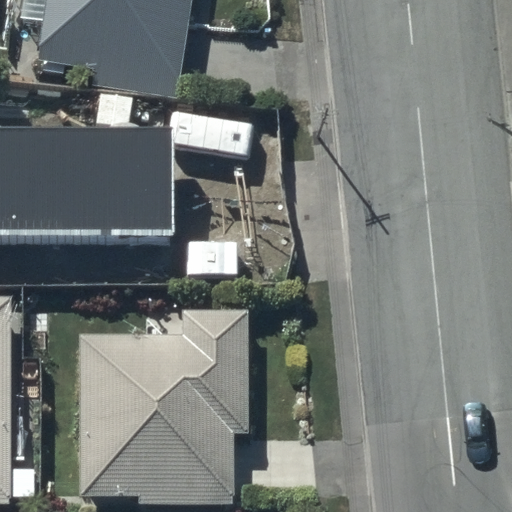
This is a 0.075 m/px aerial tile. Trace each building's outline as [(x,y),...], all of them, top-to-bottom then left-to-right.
[(22,0),(20,15),(43,18),(38,58),(93,65),(92,79),(183,91),(194,0),(22,0)] [(171,129),(0,128),(0,240),(171,242),(171,129)] [(291,222),(172,222),(172,299),(293,299),(291,222)] [(0,502),(10,502),(10,296),(0,296),(0,502)] [(185,334),(82,334),(82,499),(142,499),(142,503),(237,503),(238,431),(252,431),(252,311),(185,311),(185,334)]
